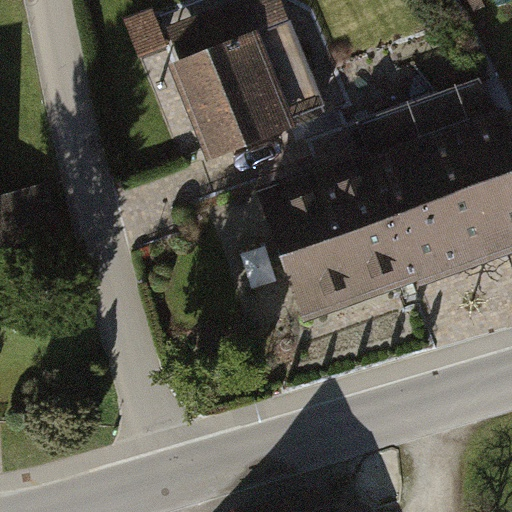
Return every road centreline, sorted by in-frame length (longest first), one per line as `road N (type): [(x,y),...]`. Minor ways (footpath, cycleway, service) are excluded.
road 1 (residential): [(52,0),(172,480)]
road 2 (tertiary): [(511,380),(172,480)]
